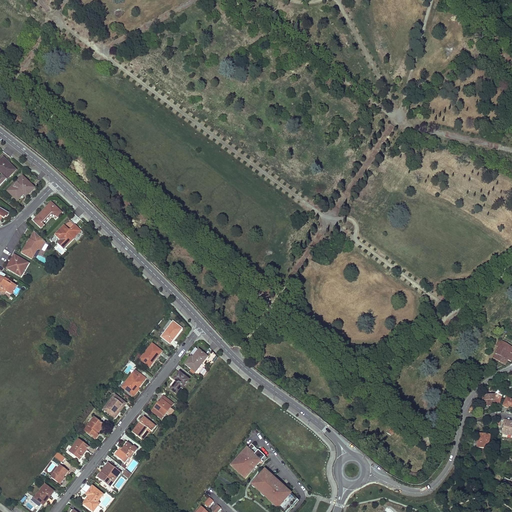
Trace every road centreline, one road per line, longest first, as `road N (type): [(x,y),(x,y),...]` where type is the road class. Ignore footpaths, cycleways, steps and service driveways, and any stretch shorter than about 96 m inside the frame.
road 1 (residential): [(203,325),(54,511)]
road 2 (tertiary): [(203,325),(58,180)]
road 3 (tertiary): [(338,442),(203,325)]
road 4 (residential): [(462,414),(448,464),(428,488),(405,488),(364,465)]
